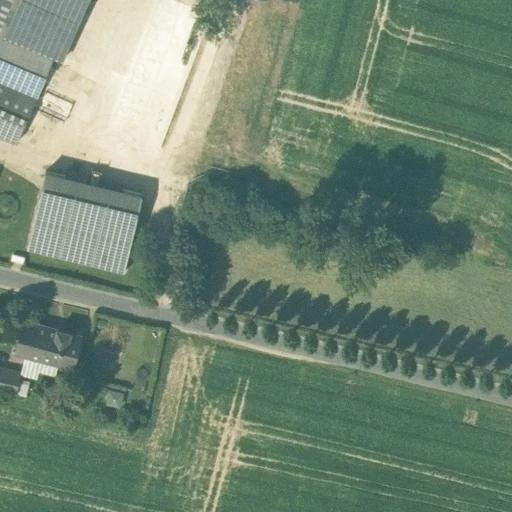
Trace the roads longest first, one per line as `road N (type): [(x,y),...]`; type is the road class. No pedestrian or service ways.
road 1 (unclassified): [(511,395),(0,276)]
road 2 (track): [(230,0),(158,195),(177,316)]
